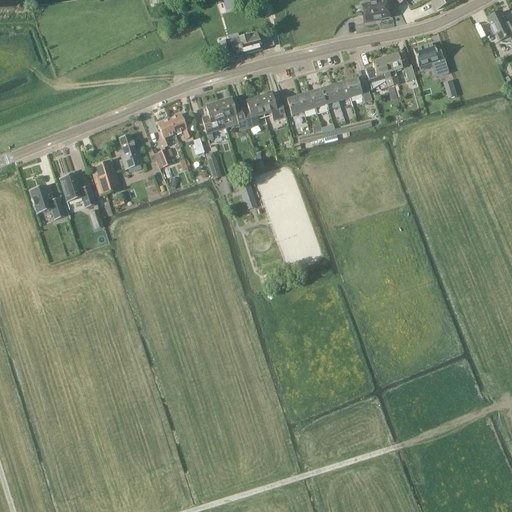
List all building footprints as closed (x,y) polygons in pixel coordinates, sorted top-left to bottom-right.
[(222,0),(226,11),(237,8),(234,0),(222,0)] [(378,0),(370,2),(371,4),(364,5),(363,5),(367,23),(376,21),(376,20),(390,17),(387,4),(394,3),(392,0),(378,0)] [(456,0),(431,0),(436,10),(456,0)] [(511,41),(511,25),(510,27),(502,12),(488,19),(492,28),(491,28),(494,34),(495,34),(499,42),(501,42),(502,43),(504,44),(506,44),(508,43),(511,41)] [(234,56),(234,58),(261,51),(256,33),(220,43),(224,59),(234,56)] [(449,74),(441,47),(434,49),(433,44),(413,50),(418,67),(432,63),(436,78),(449,74)] [(397,55),(385,59),(393,86),(398,84),(394,71),(401,69),(397,55)] [(387,88),(393,86),(385,59),(372,63),(373,68),(366,70),(365,69),(371,91),(372,90),(370,85),(385,80),(387,88)] [(415,79),(411,66),(403,68),(408,82),(415,80),(415,79)] [(357,79),(345,82),(350,98),(362,95),(364,103),(372,101),(367,86),(360,88),(357,79)] [(345,82),(333,86),(338,102),(350,98),(345,82)] [(333,86),(322,89),(327,105),(329,111),(340,108),(338,102),(333,86)] [(310,93),(315,109),(317,115),(329,111),(327,105),(322,89),(310,93)] [(310,93),(298,97),(303,113),(315,109),(310,93)] [(271,94),(259,98),(264,115),(271,113),(273,121),(286,117),(281,102),(274,104),(271,94)] [(303,113),(298,97),(287,100),(291,116),(303,113)] [(249,112),(242,114),(247,129),(259,125),(257,118),(264,115),(259,98),(246,102),(249,112)] [(231,99),(218,103),(225,128),(240,124),(242,130),(247,129),(242,114),(240,107),(234,109),(231,99)] [(225,128),(218,103),(211,105),(210,104),(204,106),(205,109),(206,109),(208,117),(201,119),(208,139),(213,138),(211,132),(225,128)] [(181,115),(169,120),(175,134),(183,131),(186,140),(192,137),(186,122),(184,123),(181,115)] [(175,134),(169,120),(157,124),(160,132),(158,133),(164,148),(170,146),(167,138),(175,134)] [(370,121),(358,124),(360,130),(372,127),(370,121)] [(358,124),(346,127),(347,132),(360,130),(358,124)] [(346,127),(335,129),(336,135),(347,132),(346,127)] [(335,129),(322,132),(324,138),(336,135),(335,129)] [(322,132),(310,135),(311,141),(324,138),(322,132)] [(311,141),(310,135),(298,138),(299,143),(311,141)] [(135,150),(130,136),(118,139),(123,154),(120,155),(125,170),(143,164),(138,149),(135,150)] [(203,153),(199,139),(193,141),(196,150),(193,151),(195,156),(199,155),(203,153)] [(153,155),(159,170),(171,165),(165,151),(153,155)] [(221,177),(215,158),(206,161),(212,180),(221,177)] [(91,170),(93,169),(101,196),(120,190),(111,161),(90,167),(91,170)] [(65,176),(66,178),(59,180),(59,181),(60,181),(67,203),(67,204),(82,199),(85,209),(85,210),(95,206),(94,206),(89,188),(89,187),(80,190),(75,176),(76,176),(76,175),(74,175),(73,174),(65,176)] [(169,187),(175,189),(177,183),(171,181),(169,187)] [(240,183),(249,210),(256,208),(247,181),(240,183)] [(46,187),(45,187),(29,192),(29,193),(30,192),(32,200),(31,200),(33,208),(35,208),(37,215),(36,215),(37,216),(52,211),(55,220),(54,221),(55,221),(65,218),(65,217),(64,217),(59,200),(59,199),(50,202),(45,188),(46,187)]
